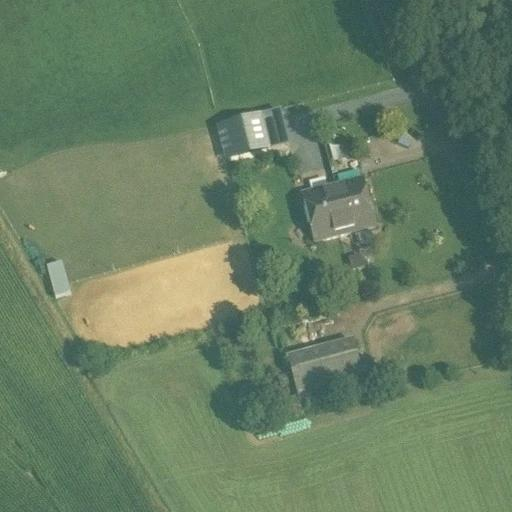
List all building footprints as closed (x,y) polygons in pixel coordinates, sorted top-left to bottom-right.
[(228,165),(253,158),(244,121),(218,127),(228,165)] [(340,238),(375,229),(362,181),(335,188),(339,205),(340,209),(333,211),(340,238)] [(340,209),(339,205),(335,188),(302,197),(315,245),(340,238),(333,211),(340,209)] [(363,250),(366,264),(378,261),(376,248),(363,250)] [(56,297),(72,295),(67,258),(51,260),(56,297)] [(368,397),(353,341),(287,358),(300,408),(342,397),(344,403),(368,397)]
